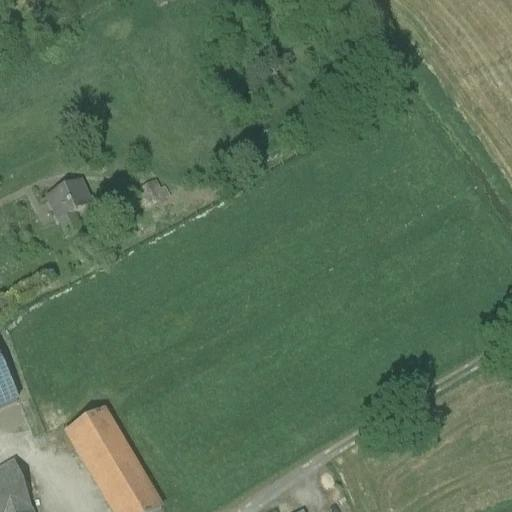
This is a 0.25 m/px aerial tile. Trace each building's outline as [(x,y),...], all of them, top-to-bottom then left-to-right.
[(79,187),(48,201),(64,240),(79,233),(72,216),(88,208),(79,187)] [(146,192),(135,198),(144,214),(168,200),(164,191),(150,199),(146,192)] [(0,368),(0,412),(16,405),(0,368)] [(158,511),(101,415),(66,436),(111,511),(158,511)] [(30,511),(14,464),(0,472),(0,511),(30,511)]
